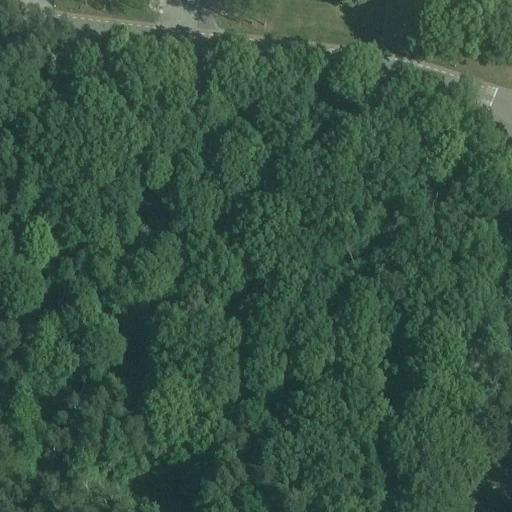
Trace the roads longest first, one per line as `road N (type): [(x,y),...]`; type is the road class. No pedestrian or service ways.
road 1 (unclassified): [(0,1),(28,17),(374,62),(511,101)]
road 2 (unclassified): [(408,511),(511,251)]
